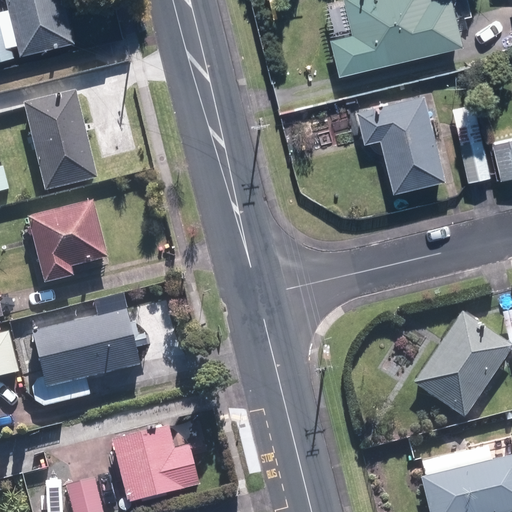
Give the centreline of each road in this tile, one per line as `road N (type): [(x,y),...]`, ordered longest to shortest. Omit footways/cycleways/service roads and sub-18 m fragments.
road 1 (secondary): [(257,297),(179,0)]
road 2 (residential): [(511,235),(257,297)]
road 3 (secondary): [(309,511),(257,297)]
